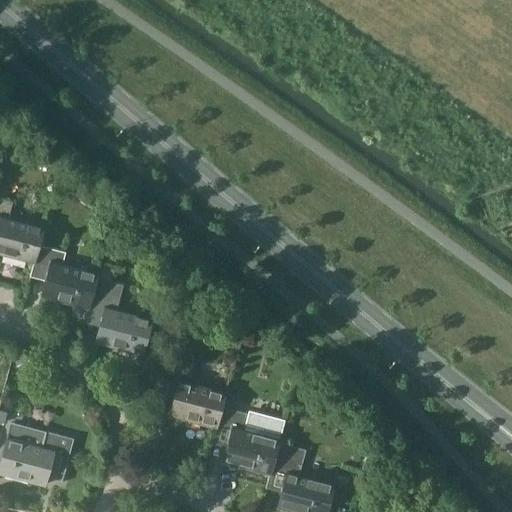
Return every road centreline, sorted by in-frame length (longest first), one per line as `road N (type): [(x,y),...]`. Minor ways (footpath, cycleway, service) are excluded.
road 1 (primary): [(511,437),(0,13)]
road 2 (residential): [(113,470),(119,425),(105,394),(4,313)]
